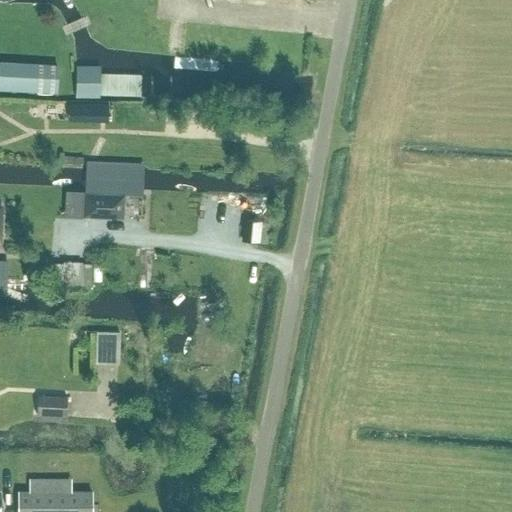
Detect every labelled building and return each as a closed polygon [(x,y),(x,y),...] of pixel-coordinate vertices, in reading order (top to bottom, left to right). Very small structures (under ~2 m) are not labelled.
[(0,90),(57,93),(58,68),(0,65),(0,90)] [(98,98),(99,67),(74,66),(74,97),(98,98)] [(82,218),(122,219),(123,195),(83,193),(82,218)] [(240,241),(259,242),(261,223),(242,221),(240,241)] [(91,282),(90,263),(81,264),(81,260),(61,261),(62,282),(91,282)] [(89,363),(113,364),(115,332),(91,331),(89,363)] [(35,416),(63,418),(64,418),(66,397),(37,395),(35,416)] [(61,478),(30,478),(30,491),(18,491),(17,511),(92,511),(93,490),(92,490),(72,490),(61,490),(61,478)]
